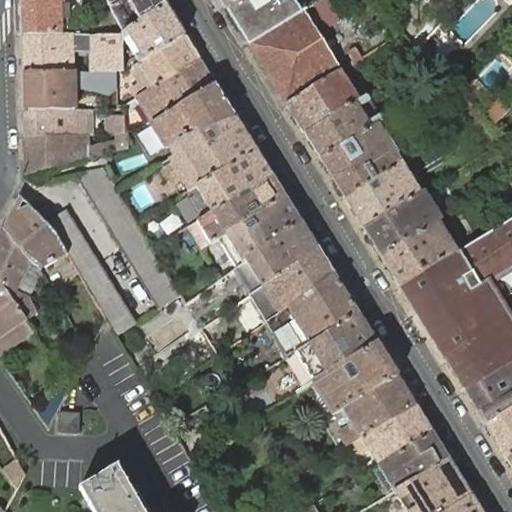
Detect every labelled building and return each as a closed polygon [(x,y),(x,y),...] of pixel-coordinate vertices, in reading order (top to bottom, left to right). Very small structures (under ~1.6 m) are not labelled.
[(21,0),(23,35),(63,34),(62,0),(21,0)] [(106,0),(124,33),(166,6),(162,0),(106,0)] [(220,0),(226,9),(240,0),(220,0)] [(249,45),(300,13),(291,0),(269,0),(256,8),(251,0),(240,0),(226,9),(249,45)] [(374,0),(385,12),(395,0),(374,0)] [(134,67),(184,35),(166,6),(124,33),(123,34),(123,35),(123,41),(130,37),(140,54),(129,61),(134,67)] [(300,13),(249,45),(286,105),(339,72),(332,62),(302,12),(300,13)] [(124,71),(123,41),(123,35),(74,36),(74,34),(63,34),(23,35),(23,72),(75,71),(75,66),(68,66),(68,51),(74,50),(74,51),(91,51),(91,71),(118,71),(124,71)] [(199,59),(184,35),(134,67),(133,68),(143,85),(134,90),(138,97),(199,59)] [(215,85),(199,59),(138,97),(136,99),(149,120),(145,122),(148,126),(151,125),(215,85)] [(23,72),(24,111),(75,110),(75,71),(23,72)] [(286,105),(305,135),(365,97),(361,91),(353,95),(339,72),(286,105)] [(448,82),(438,87),(441,92),(451,86),(448,82)] [(236,119),(215,85),(151,125),(166,149),(169,147),(192,134),(236,119)] [(305,135),(321,160),(379,124),(383,122),(378,115),(368,121),(360,108),(370,102),(375,99),(372,93),(366,96),(365,97),(305,135)] [(483,116),(494,126),(510,108),(500,99),(483,116)] [(452,110),(464,127),(483,116),(467,101),(452,110)] [(127,132),(124,109),(118,110),(110,109),(110,135),(118,135),(127,135),(127,132)] [(24,111),(25,137),(91,136),(90,129),(87,129),(87,116),(92,117),(92,110),(75,110),(24,111)] [(257,151),(236,119),(192,134),(169,147),(175,157),(170,160),(190,192),(196,188),(257,151)] [(321,160),(345,199),(404,164),(393,147),(379,124),(321,160)] [(127,135),(118,135),(118,151),(129,148),(127,135)] [(91,147),(91,136),(25,137),(26,175),(113,152),(113,142),(91,147)] [(273,177),(257,151),(196,188),(204,201),(199,204),(203,211),(198,214),(201,220),(273,177)] [(345,199),(364,229),(422,193),(404,164),(345,199)] [(136,224),(117,192),(109,174),(106,168),(76,175),(159,310),(181,296),(167,272),(152,250),(136,224)] [(286,198),(273,177),(201,220),(198,222),(211,244),(216,242),(286,198)] [(190,192),(186,194),(198,214),(203,211),(199,204),(204,201),(196,188),(190,192)] [(364,229),(382,258),(440,222),(422,193),(364,229)] [(70,259),(60,241),(56,235),(46,224),(20,196),(3,230),(32,263),(39,268),(42,274),(43,275),(70,259)] [(301,222),(286,198),(216,242),(219,246),(223,244),(238,267),(301,222)] [(70,259),(107,320),(116,336),(137,323),(67,210),(46,224),(56,235),(60,241),(70,259)] [(511,218),(458,252),(400,287),(466,393),(511,364),(511,335),(494,307),(490,300),(511,286),(511,218)] [(188,228),(202,250),(211,244),(198,222),(188,228)] [(317,250),(301,222),(238,267),(236,269),(252,295),(317,250)] [(440,222),(382,258),(400,287),(458,252),(440,222)] [(3,230),(0,236),(0,281),(24,315),(30,323),(40,316),(34,308),(29,301),(42,274),(39,268),(32,263),(3,230)] [(334,276),(317,250),(252,295),(269,322),(334,276)] [(358,315),(334,276),(269,322),(264,325),(285,359),(296,353),(358,315)] [(0,281),(0,359),(3,363),(7,360),(3,353),(35,330),(30,323),(24,315),(0,281)] [(511,286),(490,300),(494,307),(511,295),(511,286)] [(377,345),(358,315),(296,353),(314,383),(377,345)] [(397,377),(377,345),(314,383),(313,384),(332,416),(346,407),(397,377)] [(486,424),(511,408),(511,364),(466,393),(486,424)] [(344,435),(351,445),(364,437),(415,406),(397,377),(346,407),(357,426),(344,435)] [(432,433),(415,406),(364,437),(381,465),(432,433)] [(511,408),(486,424),(507,459),(511,455),(511,408)] [(80,435),(80,413),(59,412),(59,434),(80,435)] [(381,465),(378,466),(394,492),(398,490),(449,460),(432,433),(381,465)] [(411,511),(448,511),(472,498),(449,460),(398,490),(411,511)] [(5,472),(17,490),(26,475),(18,461),(5,472)] [(144,511),(118,468),(80,489),(93,511),(144,511)] [(480,511),(472,498),(448,511),(480,511)]
